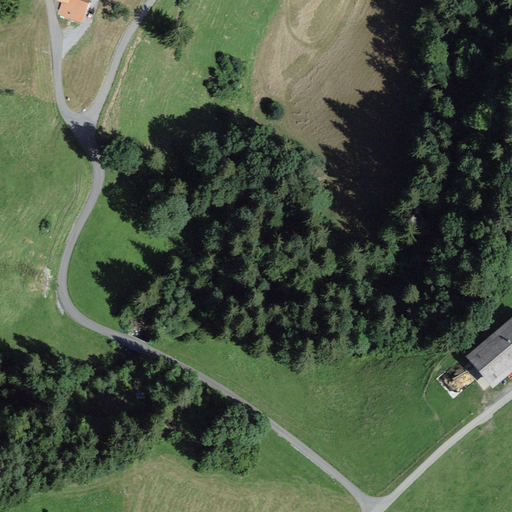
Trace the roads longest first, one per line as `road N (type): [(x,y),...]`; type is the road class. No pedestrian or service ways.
road 1 (unclassified): [(151,351),(267,420),(375,511)]
road 2 (residential): [(78,128),(99,173),(64,263),(64,299),(76,315),(120,336)]
road 3 (residential): [(378,511),(511,394)]
road 4 (residential): [(152,0),(78,128)]
road 5 (residential): [(78,128),(59,95),(49,0)]
